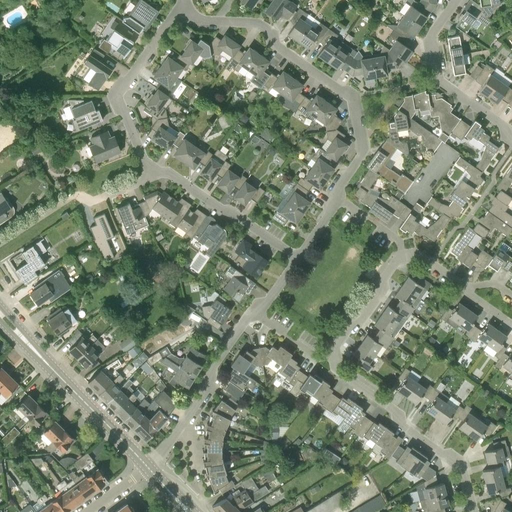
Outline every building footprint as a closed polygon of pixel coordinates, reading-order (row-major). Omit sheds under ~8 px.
[(240,0),(252,9),(257,0),(240,0)] [(288,19),(296,6),(287,0),(272,0),(265,10),(278,19),(281,14),(288,19)] [(418,4),(419,5),(430,12),(436,4),(435,0),(420,0),(421,0),(418,4)] [(478,4),(475,10),(488,18),(498,3),(499,3),(498,0),(479,0),(480,4),(478,4)] [(148,6),(140,1),(125,23),(139,33),(143,26),(145,28),(156,12),(155,11),(156,8),(157,6),(157,4),(150,3),(148,6)] [(404,16),(420,27),(427,17),(416,10),(419,5),(418,4),(414,1),(412,4),(404,16)] [(288,34),(298,41),(309,25),(304,21),(308,14),(299,8),(290,20),(296,24),(288,34)] [(486,26),(492,21),(488,18),(475,10),(471,14),(466,11),(463,15),(461,14),(457,19),(459,21),(455,26),(465,33),(475,19),(486,26)] [(397,25),(388,24),(387,26),(393,30),(399,34),(402,29),(413,37),(420,27),(404,16),(397,25)] [(125,56),(130,49),(130,48),(134,43),(129,39),(132,34),(114,21),(110,27),(113,29),(106,40),(112,44),(111,46),(125,56)] [(309,25),(298,41),(308,48),(315,37),(320,41),(329,29),(320,23),(315,29),(309,25)] [(501,36),(508,31),(506,27),(498,31),(501,36)] [(329,29),(320,41),(325,44),(318,55),(327,62),(339,46),(333,42),(338,35),(329,29)] [(399,34),(393,30),(387,40),(393,44),(389,50),(391,51),(403,60),(405,62),(407,60),(406,60),(412,52),(402,44),(405,39),(399,34)] [(465,33),(460,30),(457,35),(457,36),(447,38),(448,44),(446,45),(447,52),(449,51),(450,56),(462,54),(460,41),(469,40),(471,37),(465,33)] [(232,56),(237,49),(239,46),(229,39),(231,36),(226,33),(221,41),(215,37),(209,45),(211,55),(219,54),(223,49),(232,56)] [(211,55),(209,45),(201,39),(197,45),(192,41),(190,45),(187,43),(183,49),(184,49),(185,50),(182,56),(191,62),(191,63),(198,53),(203,57),(211,55)] [(339,46),(327,62),(337,69),(345,58),(350,62),(352,58),(353,58),(357,52),(342,42),(339,46)] [(106,78),(111,70),(99,62),(104,55),(94,48),(84,62),(97,71),(88,82),(98,89),(106,77),(106,78)] [(248,70),(259,55),(257,54),(258,53),(254,50),(253,51),(249,48),(246,52),(244,50),(242,53),(237,49),(232,56),(224,67),(229,71),(232,68),(238,72),(242,65),(248,70)] [(391,51),(388,55),(372,58),(376,77),(387,75),(387,70),(397,68),(403,60),(391,51)] [(191,62),(182,56),(179,54),(176,59),(173,58),(171,60),(168,57),(165,61),(164,60),(161,64),(162,65),(161,67),(176,77),(182,68),(185,71),(191,62)] [(462,54),(450,56),(451,61),(449,61),(450,68),(452,68),(454,75),(465,73),(462,54)] [(261,87),(263,85),(271,73),(266,70),(268,67),(266,65),(268,62),(265,59),(265,58),(261,55),(260,56),(259,55),(248,70),(254,74),(250,79),(261,87)] [(352,58),(350,62),(344,70),(352,76),(363,74),(364,79),(376,77),(372,58),(356,60),(353,58),(352,58)] [(487,98),(499,81),(491,75),(494,70),(486,64),(483,69),(475,80),(483,85),(478,91),(480,92),(480,94),(483,95),(485,97),(487,98)] [(470,76),(475,80),(483,69),(477,65),(470,76)] [(176,77),(161,67),(160,68),(159,68),(156,72),(157,73),(154,76),(158,79),(156,81),(159,83),(155,88),(158,90),(167,96),(171,91),(167,88),(168,86),(169,87),(176,77)] [(282,93),(292,79),(291,77),(292,76),(287,73),(286,74),(283,72),(280,76),(278,74),(276,76),(271,73),(263,85),(268,88),(271,84),(273,86),(272,86),(282,93)] [(297,108),(305,97),(300,93),(302,91),(299,89),(302,85),(298,83),(299,82),(295,79),(294,80),(292,79),(282,93),(282,94),(276,102),(288,108),(289,108),(294,112),(297,108)] [(508,103),(511,97),(511,89),(499,81),(487,98),(489,100),(491,101),(493,104),(495,102),(497,104),(501,98),(508,103)] [(37,84),(30,84),(29,92),(37,92),(37,84)] [(168,97),(167,96),(158,90),(154,95),(152,94),(151,94),(147,100),(150,101),(147,105),(149,105),(148,107),(146,106),(143,110),(157,120),(167,118),(166,110),(161,106),(168,97)] [(398,110),(410,118),(414,113),(413,113),(415,111),(429,109),(430,117),(438,115),(441,132),(437,137),(442,140),(444,142),(447,137),(450,133),(459,122),(448,114),(453,108),(450,106),(451,105),(441,98),(436,99),(435,94),(428,95),(427,93),(426,93),(424,90),(413,94),(413,95),(404,97),(404,101),(399,108),(398,109),(398,110)] [(251,101),(256,94),(253,91),(251,92),(247,98),(251,101)] [(315,117),(326,102),(324,101),(325,100),(321,97),(320,98),(316,95),(314,99),(311,98),(310,100),(305,97),(297,108),(302,112),(304,108),(306,110),(304,114),(312,120),(315,116),(315,117)] [(84,103),(83,100),(68,100),(72,108),(71,108),(75,119),(73,120),(77,130),(103,120),(99,110),(96,111),(91,100),(84,103)] [(336,131),(336,130),(336,129),(342,121),(332,114),(335,109),(332,106),(333,105),(328,102),(328,103),(326,102),(315,117),(325,123),(326,132),(336,131)] [(434,152),(442,141),(442,140),(437,137),(422,126),(410,118),(398,110),(394,117),(395,121),(389,122),(390,131),(388,131),(389,138),(387,138),(386,140),(397,148),(406,155),(408,153),(406,143),(403,143),(398,140),(397,131),(408,129),(417,136),(421,135),(422,140),(424,141),(422,144),(434,152)] [(249,118),(243,114),(238,120),(244,125),(249,118)] [(167,118),(157,120),(151,128),(156,132),(153,137),(156,140),(154,142),(161,146),(162,144),(168,148),(171,143),(175,138),(165,131),(168,126),(167,118)] [(459,122),(450,133),(455,136),(461,140),(464,135),(470,139),(472,136),(485,146),(480,161),(475,168),(474,168),(482,173),(499,148),(488,140),(489,137),(482,132),(484,130),(479,126),(480,124),(474,120),(468,128),(459,122)] [(274,134),(266,128),(261,134),(269,140),(274,134)] [(325,152),(332,157),(335,159),(339,154),(341,155),(345,149),(343,148),(345,145),(341,141),(345,135),(336,130),(336,131),(326,132),(327,139),(332,143),(325,152)] [(110,138),(107,131),(91,138),(93,145),(90,146),(96,162),(120,152),(114,136),(110,138)] [(179,131),(175,138),(171,143),(176,146),(174,149),(177,150),(174,154),(178,157),(177,158),(181,161),(182,160),(184,161),(194,146),(184,139),(184,140),(182,139),(185,135),(179,131)] [(397,148),(386,140),(367,167),(369,168),(370,168),(378,175),(378,174),(405,193),(413,182),(402,174),(400,176),(385,165),(397,148)] [(34,155),(41,151),(37,143),(30,147),(34,155)] [(194,146),(184,161),(185,162),(184,163),(189,166),(190,165),(193,168),(196,164),(198,165),(200,163),(205,167),(213,155),(208,151),(205,155),(203,153),(204,153),(194,146)] [(272,146),(268,152),(274,155),(277,149),(272,146)] [(312,168),(326,178),(328,177),(329,178),(332,173),(331,173),(333,169),(330,166),(331,164),(329,162),(332,157),(325,152),(319,148),(311,159),(316,162),(312,168)] [(217,150),(213,155),(205,167),(200,173),(210,180),(213,176),(215,177),(217,175),(222,179),(228,170),(231,165),(223,160),(226,156),(217,150)] [(474,168),(475,168),(459,157),(455,163),(465,170),(470,176),(465,183),(461,180),(455,188),(468,197),(475,188),(477,189),(483,180),(479,176),(482,173),(474,168)] [(511,164),(495,188),(500,191),(504,193),(511,181),(511,164)] [(297,183),(308,191),(312,186),(314,188),(316,185),(320,188),(322,184),(323,185),(326,181),(325,180),(326,178),(312,168),(305,178),(304,180),(300,177),(297,183)] [(370,168),(369,168),(357,186),(359,188),(355,194),(361,198),(359,200),(370,208),(369,209),(386,222),(392,214),(398,218),(406,206),(391,195),(387,200),(369,193),(370,188),(369,187),(378,175),(370,168)] [(228,170),(222,179),(218,185),(227,192),(230,188),(233,189),(234,187),(239,191),(245,182),(247,179),(242,175),(239,179),(237,178),(238,177),(228,170)] [(245,182),(239,191),(235,197),(244,204),(247,200),(250,201),(251,199),(256,203),(264,191),(259,187),(256,191),(254,190),(255,189),(245,182)] [(288,202),(303,212),(304,211),(305,211),(308,207),(307,206),(309,203),(306,200),(307,198),(305,196),(308,191),(297,183),(293,188),(296,191),(295,193),(295,192),(288,202)] [(468,197),(455,188),(449,197),(453,200),(448,206),(441,204),(431,197),(426,203),(442,214),(449,219),(452,215),(457,217),(463,208),(461,207),(468,197)] [(399,200),(404,193),(399,190),(394,196),(399,200)] [(152,208),(161,215),(173,198),(163,192),(161,194),(159,193),(159,191),(144,197),(145,201),(139,203),(145,216),(147,215),(152,208)] [(500,191),(495,198),(492,203),(493,204),(487,211),(511,228),(511,216),(505,211),(508,206),(506,205),(511,198),(504,193),(500,191)] [(4,198),(1,192),(0,192),(0,224),(12,216),(13,214),(14,212),(14,209),(13,207),(6,197),(4,198)] [(173,198),(161,215),(170,221),(169,223),(176,228),(177,226),(177,225),(186,213),(185,212),(180,209),(185,202),(181,199),(178,202),(173,198)] [(303,212),(288,202),(281,211),(282,212),(280,214),(276,211),(272,217),(284,226),(288,220),(290,221),(292,219),(296,222),(298,218),(299,219),(302,215),(301,214),(303,212)] [(442,214),(438,219),(426,229),(413,220),(422,207),(416,202),(399,227),(405,232),(406,229),(408,231),(410,229),(420,236),(423,233),(434,241),(449,219),(442,214)] [(145,216),(139,203),(138,203),(139,204),(131,207),(129,203),(117,208),(124,226),(132,223),(135,230),(148,225),(145,216)] [(185,212),(186,213),(177,225),(177,226),(186,232),(184,234),(191,238),(192,237),(204,220),(203,220),(201,223),(195,219),(200,212),(197,210),(194,213),(188,209),(185,212)] [(511,229),(511,228),(487,211),(482,219),(481,218),(478,223),(477,223),(472,230),(476,232),(476,233),(483,238),(488,231),(490,232),(494,227),(507,237),(511,229)] [(63,220),(69,216),(66,212),(60,216),(63,220)] [(89,227),(94,239),(93,240),(105,261),(114,257),(106,238),(112,235),(113,235),(104,213),(93,218),(96,224),(89,227)] [(204,220),(192,237),(206,247),(207,247),(209,247),(210,246),(216,250),(226,236),(226,235),(226,233),(225,232),(225,230),(224,229),(223,228),(216,223),(215,224),(212,225),(209,224),(208,225),(203,222),(204,220)] [(472,230),(468,227),(450,251),(458,257),(457,258),(463,261),(462,262),(470,267),(474,261),(479,264),(487,253),(482,249),(477,256),(470,251),(472,249),(467,245),(476,233),(476,232),(472,230)] [(38,276),(34,270),(45,263),(39,255),(47,250),(41,241),(44,239),(43,238),(21,252),(28,262),(15,270),(25,285),(38,276)] [(256,277),(267,261),(249,248),(251,245),(243,239),(234,251),(247,260),(242,267),(256,277)] [(487,253),(479,264),(485,268),(487,264),(496,270),(499,266),(502,266),(507,269),(511,261),(511,249),(510,248),(508,250),(506,251),(505,252),(498,248),(492,257),(487,253)] [(143,258),(135,259),(137,269),(144,268),(143,258)] [(177,275),(185,270),(179,260),(171,265),(177,275)] [(188,260),(182,264),(186,269),(191,266),(188,260)] [(239,302),(246,292),(249,291),(255,283),(230,265),(224,273),(231,278),(223,289),(232,295),(231,297),(239,302)] [(408,276),(402,286),(416,296),(423,287),(427,290),(431,284),(420,277),(417,282),(408,276)] [(38,304),(52,294),(44,281),(36,287),(37,289),(31,293),(38,304)] [(416,296),(402,286),(395,295),(403,301),(400,306),(410,314),(414,308),(410,305),(416,296)] [(231,310),(226,307),(223,304),(226,300),(219,294),(210,306),(209,305),(201,306),(203,316),(207,319),(206,321),(217,329),(231,310)] [(458,324),(468,309),(459,302),(453,311),(448,307),(446,309),(443,314),(441,318),(446,321),(455,328),(458,324)] [(410,314),(400,306),(396,311),(388,305),(381,315),(395,325),(402,316),(407,319),(410,314)] [(77,321),(68,307),(62,311),(60,309),(47,318),(58,333),(77,321)] [(470,338),(477,328),(472,324),(478,316),(468,309),(458,324),(468,330),(465,335),(470,338)] [(395,325),(381,315),(374,325),(383,330),(379,335),(390,343),(394,338),(389,334),(395,325)] [(436,323),(430,319),(426,324),(432,328),(436,323)] [(487,344),(498,330),(488,323),(482,331),(477,328),(470,338),(475,342),(478,338),(487,344)] [(494,355),(499,359),(502,355),(506,348),(501,345),(507,337),(498,330),(487,344),(497,351),(494,355)] [(69,349),(78,358),(97,340),(92,335),(86,341),(77,332),(68,341),(73,345),(69,349)] [(129,337),(123,340),(119,344),(124,352),(139,341),(134,333),(129,337)] [(390,343),(379,335),(376,340),(367,335),(361,344),(375,354),(381,345),(386,349),(390,343)] [(97,340),(78,358),(82,362),(81,363),(84,366),(86,366),(86,367),(105,348),(97,340)] [(133,358),(141,352),(135,344),(127,350),(133,358)] [(375,354),(361,344),(354,354),(362,360),(359,365),(369,372),(373,367),(368,364),(375,354)] [(192,346),(186,355),(184,358),(178,358),(170,353),(164,357),(194,376),(202,365),(200,364),(206,355),(192,346)] [(259,348),(262,365),(268,364),(272,358),(282,366),(283,366),(289,356),(290,357),(292,354),(280,346),(277,350),(272,346),(269,350),(265,347),(259,348)] [(243,373),(251,362),(257,366),(262,365),(259,348),(253,350),(250,354),(246,351),(243,356),(239,353),(230,365),(234,367),(243,373)] [(511,371),(511,350),(507,358),(502,355),(499,359),(494,365),(499,369),(502,365),(511,371)] [(151,365),(162,358),(158,352),(147,359),(151,365)] [(293,386),(300,376),(296,372),(299,367),(295,364),(297,362),(290,357),(289,356),(283,366),(282,366),(274,378),(281,383),(280,384),(290,391),(293,386)] [(194,376),(164,357),(158,360),(176,371),(168,383),(176,387),(179,382),(187,387),(194,376)] [(99,393),(118,374),(114,369),(121,365),(118,359),(118,360),(107,366),(101,369),(88,382),(99,393)] [(124,368),(118,374),(99,393),(107,401),(123,385),(120,381),(133,367),(129,364),(124,368)] [(243,373),(234,367),(229,374),(231,375),(228,380),(233,383),(230,388),(240,395),(244,390),(242,389),(245,385),(244,384),(249,377),(243,373)] [(0,386),(10,377),(1,368),(0,369),(0,386)] [(397,390),(407,397),(417,382),(407,376),(410,371),(405,368),(398,378),(403,382),(397,390)] [(300,376),(293,386),(299,389),(300,388),(304,391),(305,390),(311,394),(322,380),(315,375),(313,377),(309,374),(307,377),(302,373),(300,376)] [(10,377),(0,386),(0,395),(2,393),(6,397),(18,385),(10,377)] [(129,379),(123,385),(107,401),(115,410),(128,397),(132,393),(133,391),(129,387),(133,382),(129,379)] [(322,380),(311,394),(318,399),(316,402),(326,409),(335,396),(330,393),(332,390),(328,387),(329,385),(322,380)] [(166,387),(160,382),(156,386),(161,391),(166,387)] [(417,382),(407,397),(416,403),(422,395),(427,398),(434,388),(429,385),(426,389),(417,382)] [(434,388),(427,398),(432,402),(426,410),(436,417),(446,403),(437,396),(440,392),(434,388)] [(169,413),(177,404),(163,390),(154,400),(169,413)] [(132,393),(128,397),(115,410),(125,419),(141,402),(136,397),(132,393)] [(17,406),(26,415),(37,403),(28,395),(17,406)] [(335,396),(326,409),(335,415),(337,413),(344,417),(342,420),(354,403),(347,398),(346,400),(342,397),(340,400),(335,396)] [(141,402),(125,419),(134,428),(144,417),(144,416),(147,409),(145,407),(149,404),(145,398),(141,402)] [(213,410),(228,418),(234,410),(235,410),(238,412),(242,407),(229,398),(226,403),(221,399),(213,410)] [(37,403),(26,415),(37,425),(48,414),(37,403)] [(354,403),(342,420),(349,425),(353,428),(351,430),(357,434),(367,419),(363,416),(365,413),(361,410),(362,408),(354,403)] [(446,403),(436,417),(445,424),(451,416),(456,419),(459,415),(464,409),(463,409),(458,405),(455,409),(446,403)] [(463,409),(464,409),(459,415),(464,418),(458,427),(468,434),(478,419),(469,413),(472,408),(466,405),(463,409)] [(272,413),(267,409),(263,415),(268,418),(272,413)] [(151,423),(158,429),(168,417),(160,410),(151,418),(154,420),(151,423)] [(211,415),(208,423),(224,428),(226,423),(227,423),(230,419),(228,418),(213,410),(212,410),(210,415),(211,415)] [(144,417),(134,428),(146,441),(158,429),(151,423),(154,420),(151,418),(149,420),(144,416),(144,417)] [(6,446),(20,432),(18,430),(26,422),(23,418),(0,440),(6,446)] [(367,419),(357,434),(362,438),(364,436),(368,439),(369,438),(375,442),(386,428),(379,423),(377,425),(373,422),(367,419)] [(478,419),(468,434),(477,440),(483,432),(488,436),(496,425),(490,422),(487,426),(478,419)] [(48,445),(48,446),(64,430),(55,421),(36,440),(40,443),(43,440),(48,445)] [(225,429),(224,428),(208,423),(207,423),(205,428),(206,428),(205,437),(222,439),(222,434),(224,434),(225,429)] [(386,428),(375,442),(382,447),(380,450),(384,453),(383,455),(389,459),(390,457),(397,447),(392,443),(396,438),(392,435),(393,433),(386,428)] [(48,446),(48,445),(45,448),(50,453),(57,446),(63,452),(74,440),(64,430),(48,446)] [(223,439),(222,439),(205,437),(204,437),(203,442),(204,442),(204,451),(203,451),(222,451),(222,450),(221,450),(221,445),(222,445),(223,439)] [(301,441),(297,438),(292,443),(295,447),(301,441)] [(487,463),(491,462),(503,459),(504,459),(501,447),(507,446),(505,440),(493,443),(494,449),(484,452),(487,463)] [(406,470),(418,453),(411,448),(410,449),(406,447),(403,450),(397,446),(397,447),(390,457),(396,461),(395,462),(406,470)] [(222,451),(203,451),(204,451),(204,460),(203,460),(204,465),(205,465),(222,462),(223,462),(222,457),(221,457),(221,451),(222,451)] [(297,451),(290,455),(293,462),(294,461),(295,463),(301,459),(297,451)] [(80,469),(93,460),(87,452),(77,460),(75,462),(80,469)] [(300,453),(303,461),(308,458),(301,452),(300,453)] [(406,470),(418,478),(419,477),(425,481),(434,476),(435,475),(435,473),(426,467),(429,463),(425,460),(426,458),(418,453),(406,470)] [(335,464),(338,459),(331,455),(328,460),(335,464)] [(44,461),(41,457),(30,458),(36,466),(38,466),(44,461)] [(62,458),(58,461),(66,469),(75,462),(77,460),(71,457),(67,457),(62,458)] [(344,457),(339,461),(343,466),(348,462),(344,457)] [(503,459),(491,462),(492,468),(482,471),(485,482),(502,478),(499,466),(504,465),(503,459)] [(222,462),(205,465),(207,473),(206,474),(207,479),(208,479),(225,473),(226,473),(224,467),(223,468),(222,462)] [(98,469),(86,477),(96,490),(107,482),(98,469)] [(96,490),(86,477),(83,473),(78,477),(77,475),(76,476),(72,471),(68,474),(72,480),(86,497),(96,490)] [(225,473),(208,479),(214,491),(219,488),(222,493),(235,485),(231,480),(229,482),(229,481),(228,482),(225,473)] [(269,483),(275,478),(271,473),(265,477),(269,483)] [(8,486),(17,486),(8,474),(6,474),(8,486)] [(424,488),(427,499),(446,494),(443,483),(438,484),(436,483),(434,476),(425,481),(419,485),(422,489),(424,488)] [(217,511),(221,511),(258,489),(251,477),(241,482),(246,490),(233,497),(234,499),(230,502),(226,498),(212,506),(217,511)] [(502,478),(485,482),(488,493),(498,491),(500,497),(511,494),(510,487),(505,489),(502,478)] [(86,497),(72,480),(67,484),(64,480),(60,483),(76,504),(86,497)] [(76,504),(60,483),(56,486),(63,494),(57,498),(67,511),(76,504)] [(312,494),(320,489),(318,485),(310,490),(312,494)] [(239,511),(240,511),(239,511),(253,502),(252,501),(262,495),(258,489),(221,511),(239,511)] [(328,511),(345,502),(339,491),(304,511),(328,511)] [(427,510),(427,511),(443,511),(442,508),(443,506),(449,505),(446,494),(427,499),(420,501),(422,508),(425,511),(427,510)] [(375,498),(381,508),(386,505),(380,496),(375,498)] [(65,511),(67,511),(57,498),(47,506),(51,511),(65,511)] [(370,501),(376,511),(381,508),(375,498),(370,501)] [(511,511),(504,508),(506,503),(501,500),(494,511),(496,511),(511,511)] [(365,504),(369,511),(373,511),(376,511),(370,501),(365,504)] [(135,511),(131,506),(129,507),(127,503),(115,511),(112,511),(135,511)]
